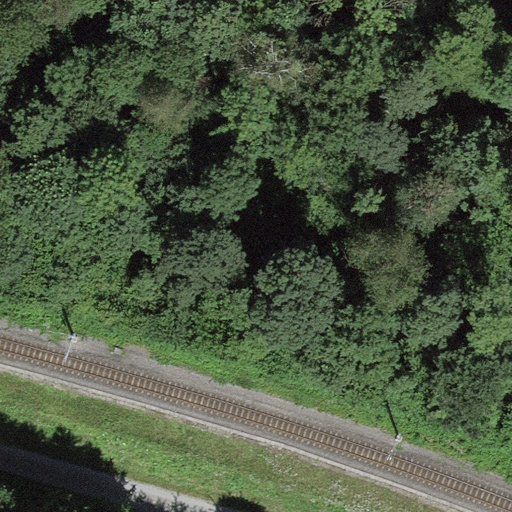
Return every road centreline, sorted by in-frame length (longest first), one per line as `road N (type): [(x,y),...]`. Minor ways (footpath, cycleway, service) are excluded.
road 1 (track): [(0,455),(203,511)]
road 2 (track): [(511,46),(346,0)]
